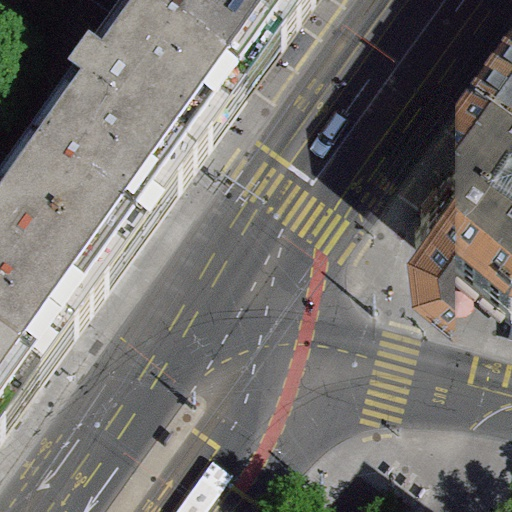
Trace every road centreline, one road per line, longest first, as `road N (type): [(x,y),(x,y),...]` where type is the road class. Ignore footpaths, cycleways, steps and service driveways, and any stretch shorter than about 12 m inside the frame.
road 1 (secondary): [(297,208),(179,339),(57,511)]
road 2 (secondary): [(297,208),(447,0)]
road 3 (residential): [(289,349),(511,397)]
road 4 (secondary): [(216,511),(259,437),(289,349)]
road 5 (secondary): [(289,349),(297,208)]
